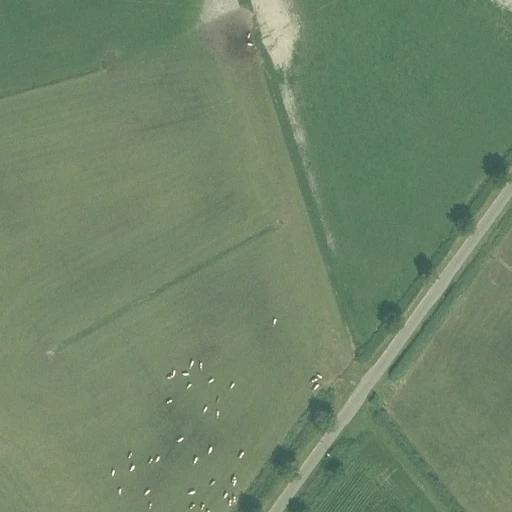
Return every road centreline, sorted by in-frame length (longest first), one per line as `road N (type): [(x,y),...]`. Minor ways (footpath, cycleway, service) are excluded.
road 1 (track): [(235,0),(361,397),(450,511)]
road 2 (unclassified): [(278,511),(511,192)]
